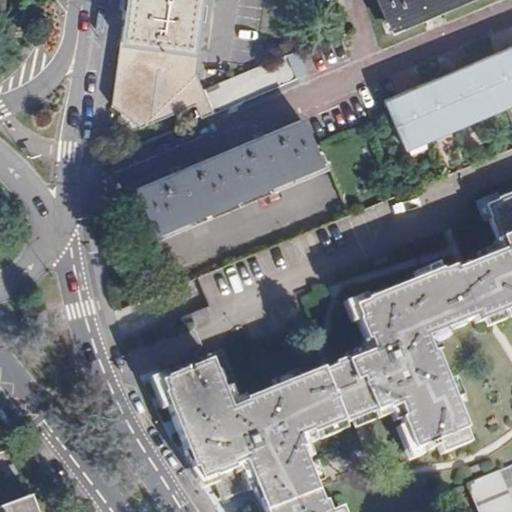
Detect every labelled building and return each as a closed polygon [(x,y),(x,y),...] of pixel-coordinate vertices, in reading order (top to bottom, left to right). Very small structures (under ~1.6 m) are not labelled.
[(199,105),(205,121),(215,116),(206,93),(197,77),(205,26),(208,0),(126,0),(111,108),(142,129),(199,105)] [(379,0),(390,26),(453,0),(379,0)] [(511,52),(385,104),(405,153),(511,108),(511,52)] [(206,93),(215,116),(263,97),(307,79),(297,55),(206,93)] [(158,243),(333,171),(328,157),(319,160),(304,122),(136,191),(158,243)] [(483,262),(500,304),(511,299),(511,195),(502,200),(503,202),(490,207),(496,219),(493,220),(501,241),(505,240),(510,252),(483,262)] [(461,271),(477,313),(500,304),(483,262),(461,271)] [(370,343),(375,354),(425,334),(477,313),(461,271),(459,267),(445,272),(444,270),(369,300),(369,302),(356,307),(362,322),(359,323),(367,344),(370,343)] [(511,299),(500,304),(504,316),(511,312),(511,299)] [(500,304),(477,313),(480,320),(482,324),(504,316),(500,304)] [(348,365),(369,419),(385,412),(387,415),(398,410),(403,422),(399,423),(412,456),(427,450),(428,454),(436,452),(439,460),(469,448),(463,436),(466,435),(436,358),(433,358),(426,342),(480,320),(477,313),(425,334),(375,354),(348,365)] [(181,422),(185,431),(205,423),(310,380),(326,374),(325,370),(276,389),(254,335),(165,371),(168,380),(184,421),(181,422)] [(326,374),(347,425),(347,428),(369,419),(348,365),(326,374)] [(200,448),(213,480),(216,479),(225,500),(253,488),(254,492),(307,470),(296,441),(307,437),(308,441),(347,425),(326,374),(310,380),(205,423),(185,431),(192,450),(200,448)] [(169,405),(180,432),(185,431),(181,422),(184,421),(168,380),(161,383),(169,405)] [(180,432),(201,484),(213,480),(200,448),(192,450),(185,431),(180,432)] [(475,486),(486,481),(481,468),(470,472),(475,486)] [(254,492),(262,511),(265,511),(316,493),(307,470),(254,492)] [(511,490),(511,470),(494,478),(501,495),(511,490)] [(472,511),(508,511),(501,495),(494,478),(486,481),(475,486),(464,491),(472,511)] [(344,511),(343,509),(335,511),(323,511),(316,493),(265,511),(344,511)] [(0,511),(32,511),(29,500),(0,509),(0,511)]
